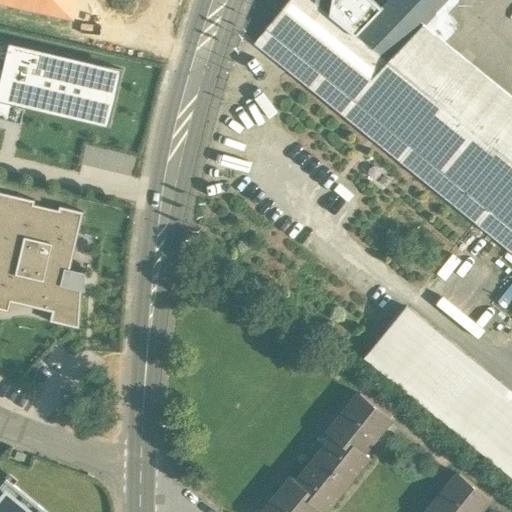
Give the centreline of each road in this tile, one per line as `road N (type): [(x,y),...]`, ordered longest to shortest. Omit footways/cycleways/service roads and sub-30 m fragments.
road 1 (secondary): [(220,0),(173,158),(145,323),(137,467)]
road 2 (residential): [(137,467),(0,419)]
